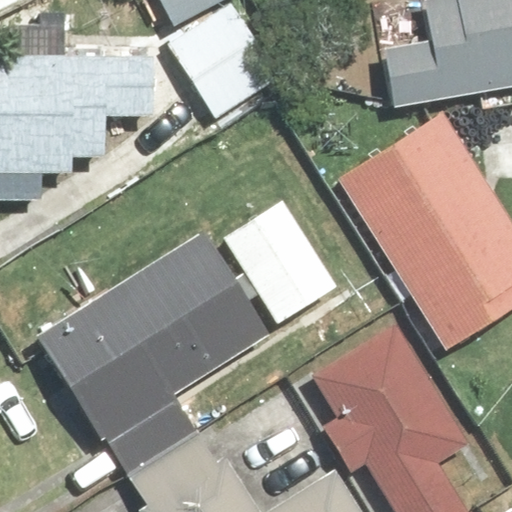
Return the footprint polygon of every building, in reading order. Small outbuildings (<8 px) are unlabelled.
[(209,0),(216,12),(236,0),(209,0)] [(379,48),(389,107),(511,86),(511,0),(419,0),(426,40),(379,48)] [(232,7),(166,47),(212,122),(278,82),(232,7)] [(148,57),(0,54),(0,177),(65,178),(65,156),(99,157),(99,117),(147,117),(148,57)] [(511,238),(430,114),(331,178),(440,343),(511,295),(511,238)] [(280,199),(219,239),(275,324),(336,284),(280,199)] [(263,334),(195,228),(26,335),(118,478),(192,431),(168,395),(263,334)] [(464,444),(389,323),(307,374),(334,416),(317,427),(345,472),(362,461),(393,511),(464,511),(434,462),(464,444)] [(143,504),(134,510),(134,511),(359,511),(331,468),(262,511),(255,511),(220,456),(210,462),(195,438),(128,480),(143,504)]
